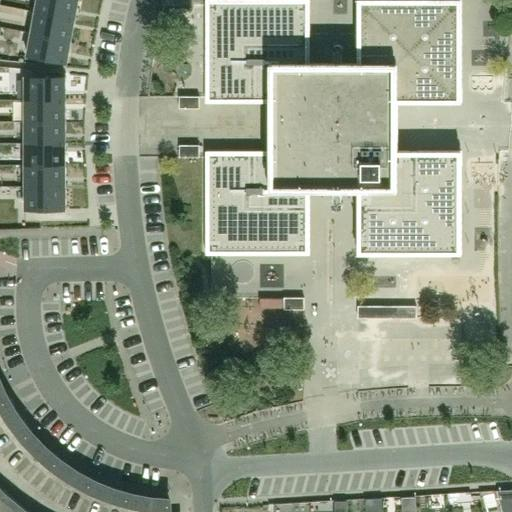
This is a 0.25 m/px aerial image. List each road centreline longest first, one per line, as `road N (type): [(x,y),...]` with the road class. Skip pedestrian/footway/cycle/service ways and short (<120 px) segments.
road 1 (residential): [(195,448),(145,307),(126,193),(131,56),(144,0)]
road 2 (residential): [(195,448),(256,425),(360,404),(511,401)]
road 3 (residential): [(197,472),(511,456)]
